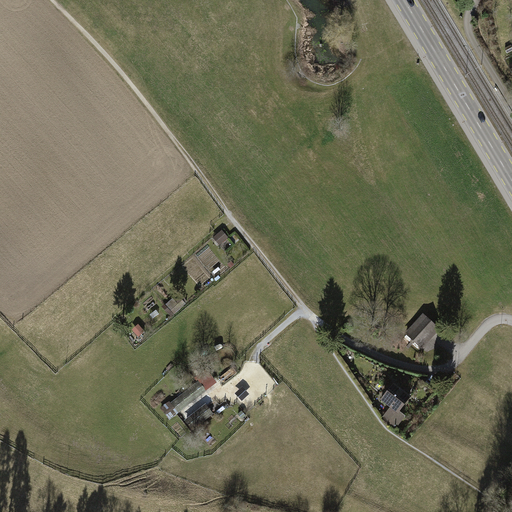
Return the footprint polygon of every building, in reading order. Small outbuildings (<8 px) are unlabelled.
[(227,237),(222,231),(217,235),(222,242),(227,237)] [(167,305),(174,313),(187,302),(182,296),(175,302),(173,300),(167,305)] [(406,334),(424,350),(442,330),(424,314),(406,334)] [(141,337),(135,332),(130,336),(136,342),(141,337)] [(172,403),(179,412),(218,384),(208,371),(197,379),(200,381),(172,403)] [(413,398),(395,383),(381,401),(391,408),(383,418),(396,429),(406,416),(402,412),(413,398)] [(214,415),(206,405),(184,423),(192,431),(214,415)]
